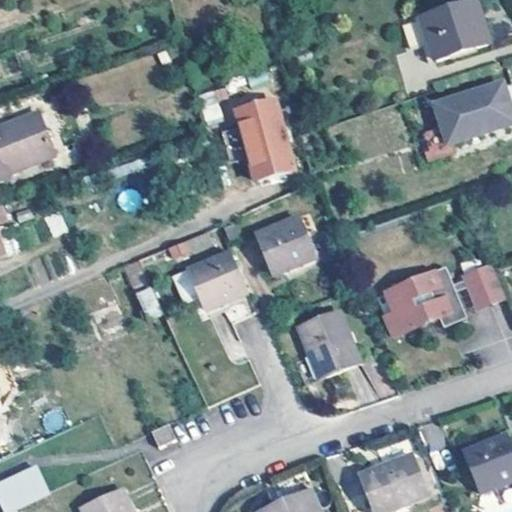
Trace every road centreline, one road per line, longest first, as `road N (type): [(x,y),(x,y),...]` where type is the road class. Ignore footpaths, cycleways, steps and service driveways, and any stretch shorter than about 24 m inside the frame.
road 1 (residential): [(300,448),(511,378)]
road 2 (residential): [(249,322),(300,448)]
road 3 (residential): [(208,511),(214,482),(300,448)]
